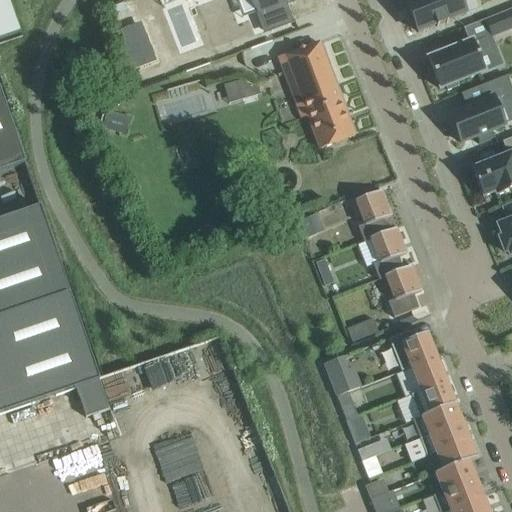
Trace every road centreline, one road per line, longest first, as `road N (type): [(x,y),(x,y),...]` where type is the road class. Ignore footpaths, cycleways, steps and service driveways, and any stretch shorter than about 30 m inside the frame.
road 1 (residential): [(466,308),(347,0)]
road 2 (residential): [(466,308),(481,242),(383,0)]
road 3 (residential): [(511,434),(466,308)]
